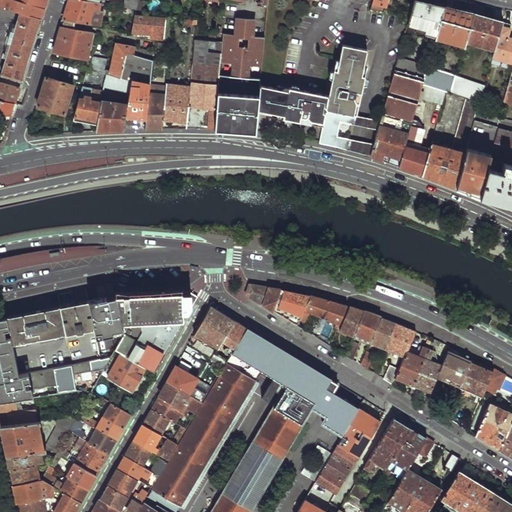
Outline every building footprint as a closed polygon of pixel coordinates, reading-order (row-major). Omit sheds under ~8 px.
[(0,0),(0,5),(21,12),(41,18),(44,8),(31,4),(16,0),(0,0)] [(16,0),(31,4),(44,8),(46,0),(16,0)] [(78,0),(70,0),(64,20),(76,22),(101,27),(104,12),(100,11),(101,4),(78,0)] [(373,0),(371,13),(380,15),(382,6),(387,7),(388,0),(373,0)] [(417,0),(414,0),(409,19),(408,21),(407,24),(426,30),(425,32),(436,36),(444,7),(417,0)] [(140,3),(138,10),(136,16),(144,16),(146,4),(140,3)] [(132,15),(130,22),(127,21),(125,31),(133,32),(136,16),(138,10),(117,7),(116,13),(132,15)] [(444,7),(436,36),(436,37),(464,45),(465,40),(472,14),(444,7)] [(11,43),(1,73),(22,80),(41,18),(21,12),(14,32),(11,32),(8,42),(11,43)] [(472,14),(465,40),(496,49),(503,21),(472,14)] [(136,16),(133,32),(145,33),(145,37),(164,39),(166,17),(144,16),(136,16)] [(233,63),(231,75),(250,77),(251,65),(263,66),(266,37),(254,36),(256,19),(236,17),(234,34),(224,33),(223,41),(223,45),(221,62),(233,63)] [(64,20),(54,52),(91,60),(92,56),(89,55),(93,33),(74,30),(76,22),(64,20)] [(496,49),(493,57),(511,62),(511,37),(507,36),(510,24),(503,21),(496,49)] [(405,33),(403,41),(416,44),(418,37),(405,33)] [(196,39),(192,86),(190,105),(211,107),(209,130),(215,130),(220,74),(221,62),(222,52),(215,51),(216,44),(216,41),(196,39)] [(172,44),(157,42),(156,51),(171,53),(172,44)] [(117,44),(113,71),(112,74),(123,78),(128,53),(135,55),(136,48),(117,44)] [(261,85),(259,112),(322,123),(318,142),(346,149),(348,138),(341,137),(344,123),(351,124),(353,114),(355,102),(359,103),(364,75),(361,74),(366,49),(340,44),(336,68),(332,67),(328,93),(289,86),(288,89),(261,85)] [(136,48),(135,55),(151,59),(152,52),(136,48)] [(128,53),(123,78),(132,81),(130,94),(129,105),(127,115),(147,117),(150,93),(154,60),(151,59),(135,55),(128,53)] [(94,57),(92,69),(107,73),(107,70),(108,60),(94,57)] [(398,57),(394,70),(424,78),(427,67),(427,65),(398,57)] [(424,78),(422,83),(450,93),(451,91),(455,76),(427,67),(424,78)] [(380,120),(377,130),(373,144),(370,155),(399,166),(405,144),(422,83),(424,78),(394,70),(380,120)] [(1,73),(0,78),(0,81),(1,82),(19,88),(22,80),(1,73)] [(108,73),(105,87),(130,94),(132,81),(123,78),(112,74),(108,73)] [(220,74),(215,130),(257,132),(259,112),(261,85),(262,78),(250,77),(231,75),(220,74)] [(455,76),(451,91),(466,97),(479,101),(481,102),(482,96),(485,86),(455,76)] [(47,77),(38,106),(65,114),(74,85),(47,77)] [(0,85),(0,98),(15,102),(19,88),(1,82),(0,85)] [(166,95),(164,118),(188,121),(190,105),(192,86),(167,83),(166,95)] [(93,87),(84,86),(75,117),(98,121),(103,100),(105,91),(93,88),(93,87)] [(150,93),(147,117),(146,129),(163,128),(164,118),(166,95),(150,93)] [(429,150),(422,175),(455,187),(456,187),(466,147),(479,101),(466,97),(452,149),(431,143),(429,150)] [(103,100),(98,121),(96,131),(125,130),(127,115),(129,105),(103,100)] [(0,107),(0,114),(10,116),(13,109),(0,107)] [(0,114),(0,141),(3,141),(10,116),(0,114)] [(353,114),(351,124),(363,127),(365,127),(367,117),(365,117),(353,114)] [(367,117),(365,127),(369,128),(377,130),(380,120),(367,117)] [(491,153),(487,168),(511,175),(511,131),(497,128),(491,153)] [(348,138),(346,149),(358,153),(370,155),(373,144),(361,141),(348,138)] [(405,144),(399,166),(405,168),(422,175),(429,150),(405,144)] [(491,153),(466,147),(456,187),(475,192),(481,194),(487,168),(491,153)] [(511,175),(487,168),(481,194),(511,202),(511,175)] [(250,285),(247,295),(261,303),(273,311),(278,299),(282,289),(264,287),(250,285)] [(282,289),(278,299),(282,301),(279,307),(302,317),(306,310),(312,295),(297,292),(282,289)] [(144,294),(116,296),(125,332),(115,350),(119,352),(121,353),(145,366),(155,372),(184,321),(183,292),(182,291),(144,294)] [(312,295),(306,310),(310,312),(321,317),(320,320),(321,322),(325,323),(327,323),(329,319),(336,322),(335,325),(338,327),(340,324),(348,305),(312,295)] [(95,299),(88,301),(94,326),(97,338),(125,332),(116,296),(112,297),(95,299)] [(61,306),(66,331),(94,326),(88,301),(75,303),(61,306)] [(209,306),(193,334),(218,348),(235,320),(223,312),(212,305),(210,305),(209,306)] [(348,305),(340,324),(343,325),(351,306),(348,305)] [(7,317),(12,344),(67,332),(66,331),(61,306),(51,308),(31,313),(7,317)] [(340,324),(338,327),(337,329),(355,337),(365,311),(357,308),(351,306),(343,325),(340,324)] [(302,317),(301,321),(306,323),(310,312),(306,310),(302,317)] [(365,311),(355,337),(371,343),(382,317),(374,314),(365,311)] [(12,344),(7,317),(0,318),(0,384),(12,382),(11,379),(20,377),(12,344)] [(382,317),(371,343),(385,350),(397,323),(382,317)] [(235,320),(218,348),(230,355),(246,327),(240,323),(235,320)] [(397,323),(385,350),(405,358),(408,351),(416,331),(405,327),(397,323)] [(288,352),(250,329),(237,351),(236,350),(148,496),(174,511),(176,511),(229,424),(233,427),(244,409),(239,407),(255,380),(254,379),(262,365),(265,367),(260,375),(270,381),(283,389),(281,394),(252,441),(282,459),(314,407),(328,415),(338,422),(349,403),(332,393),(338,383),(331,379),(330,380),(300,362),(301,360),(288,352)] [(353,341),(347,356),(354,361),(361,345),(353,341)] [(400,371),(397,378),(413,385),(429,349),(424,347),(421,356),(408,351),(405,358),(400,371)] [(429,349),(413,385),(431,392),(434,385),(437,377),(443,365),(431,360),(435,351),(429,349)] [(443,365),(437,377),(460,387),(472,361),(468,359),(469,355),(466,354),(465,358),(449,350),(443,365)] [(368,351),(361,365),(369,370),(375,354),(368,351)] [(121,353),(106,378),(114,383),(130,392),(145,366),(121,353)] [(214,354),(211,359),(223,366),(226,361),(214,354)] [(331,379),(301,360),(300,362),(330,380),(331,379)] [(472,361),(460,387),(469,391),(475,393),(483,397),(485,390),(494,370),(472,361)] [(176,365),(167,381),(189,394),(193,386),(198,378),(176,365)] [(254,379),(255,380),(257,381),(260,375),(265,367),(262,365),(254,379)] [(390,366),(384,379),(394,385),(397,378),(400,371),(390,366)] [(12,382),(0,384),(0,401),(21,399),(76,390),(72,367),(20,377),(11,379),(12,382)] [(494,370),(485,390),(495,394),(497,389),(499,391),(506,375),(495,368),(494,370)] [(101,375),(92,391),(105,399),(114,383),(106,378),(101,375)] [(167,381),(158,396),(182,409),(185,404),(191,395),(189,394),(167,381)] [(281,394),(283,389),(270,381),(268,386),(281,394)] [(431,392),(426,404),(432,409),(441,388),(434,385),(431,392)] [(193,386),(189,394),(191,395),(202,401),(206,394),(193,386)] [(457,395),(455,399),(470,406),(475,393),(469,391),(465,399),(457,395)] [(191,395),(185,404),(196,411),(202,401),(191,395)] [(158,396),(151,409),(170,419),(175,422),(182,409),(158,396)] [(0,420),(1,426),(23,423),(22,416),(17,417),(14,405),(20,404),(22,403),(21,399),(0,401),(0,420)] [(110,402),(103,415),(124,427),(131,414),(110,402)] [(358,408),(349,403),(338,422),(328,415),(324,422),(343,434),(350,422),(358,408)] [(511,413),(490,404),(476,436),(500,451),(511,423),(511,413)] [(380,421),(359,407),(358,408),(350,422),(343,434),(337,443),(358,456),(380,421)] [(22,416),(23,423),(37,422),(36,409),(21,410),(22,416)] [(151,409),(143,424),(160,434),(161,434),(170,419),(151,409)] [(83,422),(95,429),(116,440),(124,427),(103,415),(98,424),(79,413),(76,418),(83,422)] [(394,417),(364,467),(368,469),(369,466),(371,467),(376,460),(386,466),(391,457),(410,427),(401,422),(394,417)] [(76,418),(70,428),(69,431),(80,437),(82,433),(76,430),(77,427),(80,429),(83,422),(76,418)] [(4,442),(8,458),(41,454),(43,454),(45,453),(44,448),(42,448),(37,422),(23,423),(1,426),(4,442)] [(60,422),(44,448),(45,453),(57,452),(69,431),(70,428),(60,422)] [(175,423),(173,428),(177,432),(172,441),(177,443),(185,429),(182,427),(175,423)] [(511,423),(500,451),(511,457),(511,423)] [(143,424),(134,440),(151,449),(154,445),(160,434),(143,424)] [(410,427),(391,457),(408,467),(418,451),(427,437),(418,432),(410,427)] [(95,429),(88,442),(109,453),(116,440),(95,429)] [(427,437),(418,451),(426,454),(433,441),(427,437)] [(168,438),(161,449),(159,453),(163,456),(167,459),(177,443),(172,441),(168,438)] [(134,440),(125,455),(142,465),(151,449),(134,440)] [(87,441),(75,462),(96,475),(109,453),(88,442),(87,441)] [(253,509),(282,459),(252,441),(223,490),(253,509)] [(337,443),(330,455),(351,468),(358,456),(337,443)] [(154,445),(151,449),(159,453),(161,449),(154,445)] [(57,452),(49,465),(54,468),(61,455),(57,452)] [(453,453),(444,467),(451,470),(459,457),(453,453)] [(9,463),(10,469),(34,465),(37,465),(42,464),(41,454),(8,458),(9,463)] [(142,465),(125,455),(118,468),(137,479),(142,465)] [(330,455),(322,468),(343,481),(351,468),(330,455)] [(157,458),(150,469),(158,474),(165,462),(161,460),(157,458)] [(75,462),(68,475),(69,476),(89,488),(96,475),(75,462)] [(12,476),(13,484),(36,479),(34,465),(10,469),(12,476)] [(408,467),(387,501),(404,511),(424,478),(408,467)] [(137,479),(118,468),(109,483),(128,494),(137,479)] [(322,468),(315,480),(329,489),(335,493),(343,481),(322,468)] [(459,470),(440,499),(445,501),(441,506),(452,511),(455,508),(461,511),(481,511),(494,491),(459,470)] [(52,484),(81,501),(89,488),(69,476),(64,484),(49,476),(47,481),(52,484)] [(15,493),(17,502),(46,497),(54,496),(52,484),(47,481),(42,478),(40,479),(36,479),(13,484),(15,493)] [(424,478),(404,511),(406,511),(425,511),(440,487),(424,478)] [(357,482),(350,493),(362,501),(364,502),(371,490),(357,482)] [(109,483),(100,499),(120,510),(123,511),(135,511),(148,492),(144,490),(143,489),(140,496),(135,493),(127,506),(123,503),(128,494),(109,483)] [(52,484),(54,496),(46,497),(47,503),(48,509),(53,511),(75,511),(81,501),(52,484)] [(251,511),(253,509),(223,490),(210,511),(251,511)] [(511,511),(511,502),(494,491),(481,511),(511,511)] [(345,501),(359,508),(360,507),(362,501),(350,493),(345,501)] [(19,511),(48,511),(48,509),(41,511),(41,504),(47,503),(46,497),(17,502),(19,511)] [(304,498),(296,511),(326,511),(327,511),(304,498)] [(100,499),(94,510),(97,511),(118,511),(120,510),(100,499)] [(345,501),(341,509),(343,511),(345,511),(362,511),(363,511),(360,509),(360,508),(364,502),(362,501),(360,507),(359,508),(345,501)]
